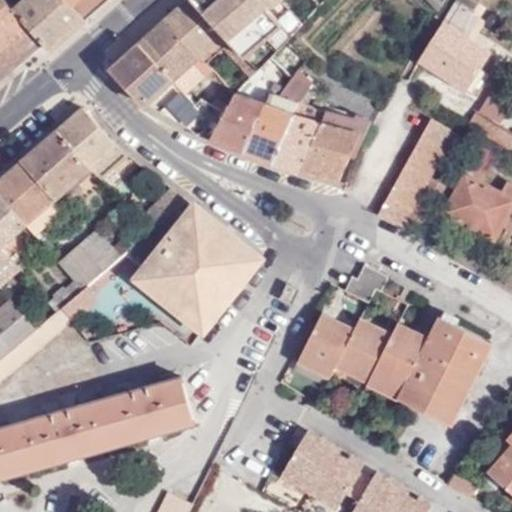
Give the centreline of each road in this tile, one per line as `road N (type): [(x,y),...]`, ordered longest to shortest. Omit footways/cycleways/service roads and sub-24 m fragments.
road 1 (residential): [(152,133),(277,244),(310,259),(342,239)]
road 2 (residential): [(342,239),(325,205),(152,133)]
road 3 (residential): [(342,239),(511,317)]
